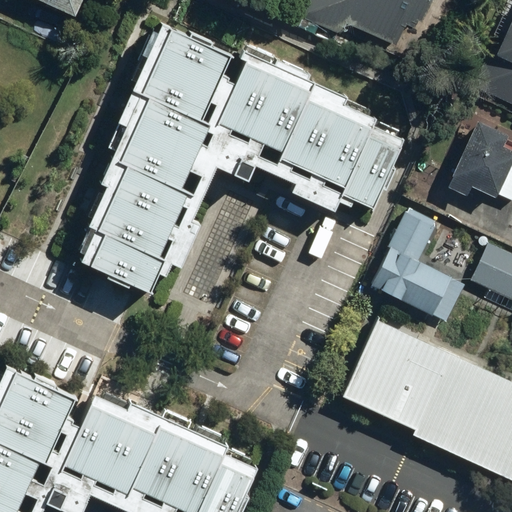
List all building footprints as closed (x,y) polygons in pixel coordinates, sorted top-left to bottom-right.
[(80,0),(43,0),(75,14),(80,0)] [(427,0),(300,0),(294,15),(336,33),(340,23),(390,45),(405,12),(420,18),(427,0)] [(298,71),(156,2),(109,98),(119,103),(88,166),(94,169),(76,205),(89,211),(73,245),(137,277),(154,242),(169,249),(192,202),(184,198),(208,149),(236,163),(246,143),(286,162),(282,171),(325,192),(336,170),(382,192),(408,139),(363,117),(365,113),(295,78),(298,71)] [(511,26),(500,54),(490,50),(474,87),(511,104),(511,26)] [(504,133),(475,119),(444,184),(463,193),(468,184),(492,195),(493,192),(510,200),(511,195),(511,154),(510,154),(511,149),(499,143),(504,133)] [(400,208),(365,282),(441,318),(460,279),(416,258),(433,223),(400,208)] [(511,255),(482,242),(465,279),(511,300),(511,255)] [(511,380),(373,318),(339,392),(411,425),(408,432),(511,478),(511,380)] [(0,359),(0,511),(39,511),(45,499),(74,511),(78,511),(89,489),(140,511),(236,511),(256,470),(221,454),(225,445),(156,414),(151,426),(1,358),(0,359)]
